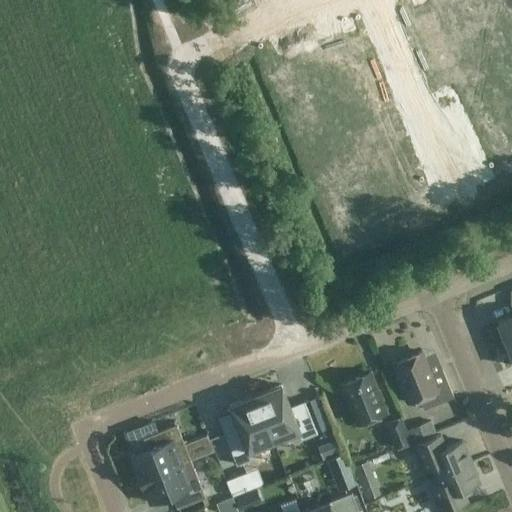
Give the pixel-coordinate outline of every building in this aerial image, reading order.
[(511,316),(497,323),(506,345),(511,342),(511,316)] [(431,375),(422,352),(394,363),(400,378),(397,379),(407,403),(419,398),(423,410),(453,397),(442,370),(431,375)] [(369,373),(342,385),(344,391),(343,394),(350,412),(353,413),(357,424),(385,412),(369,373)] [(281,384),(255,395),(273,441),(298,431),(301,439),(316,433),(304,401),(302,401),(305,407),(292,412),(281,384)] [(273,441),(255,395),(229,405),(240,433),(227,438),(224,432),(223,433),(236,465),(251,458),(248,451),(273,441)] [(411,442),(401,416),(384,423),(395,449),(411,442)] [(134,468),(138,478),(189,458),(176,424),(142,437),(147,449),(131,455),(136,468),(134,468)] [(413,446),(423,470),(426,479),(435,475),(436,476),(470,461),(462,441),(445,448),(440,435),(413,446)] [(318,460),(337,453),(333,444),(315,451),(318,460)] [(326,459),(338,490),(354,484),(342,452),(326,459)] [(189,458),(138,478),(142,489),(144,488),(149,501),(171,492),(176,495),(180,505),(176,507),(176,508),(205,497),(189,458)] [(380,493),(367,460),(352,466),(366,499),(380,493)] [(439,511),(441,511),(467,502),(462,489),(479,482),(470,461),(436,476),(439,485),(430,489),(439,511)] [(225,479),(232,495),(246,490),(239,474),(225,479)] [(358,511),(351,491),(302,511),(358,511)]
